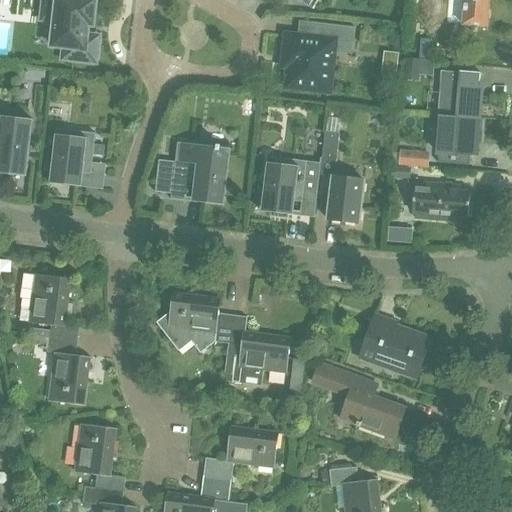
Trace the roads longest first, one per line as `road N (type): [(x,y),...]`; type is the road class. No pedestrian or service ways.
road 1 (residential): [(507,271),(383,270),(116,235)]
road 2 (residential): [(445,511),(443,458),(507,271)]
road 3 (residential): [(168,452),(126,370),(116,235)]
road 4 (residential): [(167,76),(224,79),(244,69),(251,33),(201,0)]
road 5 (residential): [(116,235),(167,76)]
